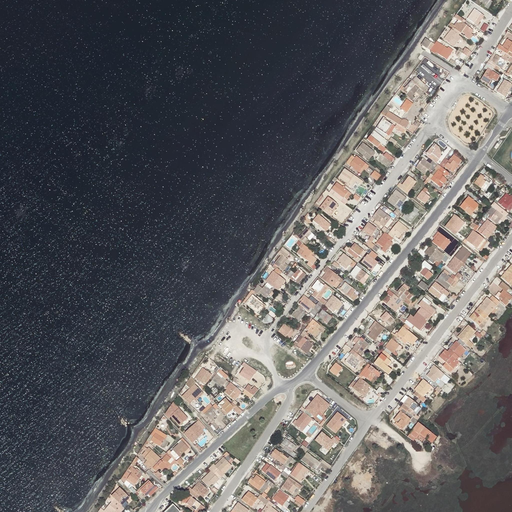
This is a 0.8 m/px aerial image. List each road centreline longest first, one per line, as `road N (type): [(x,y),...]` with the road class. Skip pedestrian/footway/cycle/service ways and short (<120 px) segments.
road 1 (tertiary): [(479,157),(306,372)]
road 2 (residential): [(279,320),(432,123)]
road 3 (residential): [(385,402),(511,240)]
road 4 (tertiary): [(285,385),(149,511)]
road 5 (unclassified): [(213,511),(288,405),(285,385)]
